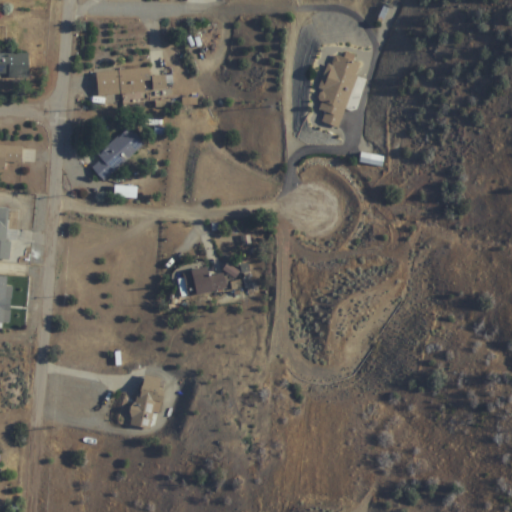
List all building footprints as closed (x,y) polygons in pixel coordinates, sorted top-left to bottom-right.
[(344,58),(346,51),(356,56),(354,62),(361,65),(358,77),(339,129),(321,122),(325,112),(319,109),(323,104),(319,101),(321,95),(324,92),(318,89),(328,65),(333,67),(337,56),(344,58)] [(0,53),(29,53),(29,75),(0,75),(0,53)] [(95,73),(98,97),(153,92),(151,77),(150,67),(95,73)] [(151,77),(167,76),(168,90),(153,92),(151,77)] [(129,127),(146,145),(105,182),(92,168),(102,159),(98,155),(129,127)] [(0,191),(21,193),(23,147),(0,146),(0,191)] [(362,153),(360,164),(383,168),(385,157),(362,153)] [(0,207),(0,259),(10,260),(11,243),(6,242),(8,208),(0,207)] [(210,278),(208,269),(183,274),(188,297),(229,288),(225,274),(210,278)] [(0,276),(0,323),(11,324),(12,311),(10,311),(11,299),(13,299),(14,287),(7,287),(8,277),(0,276)] [(132,425),(153,430),(164,380),(143,375),(132,425)]
